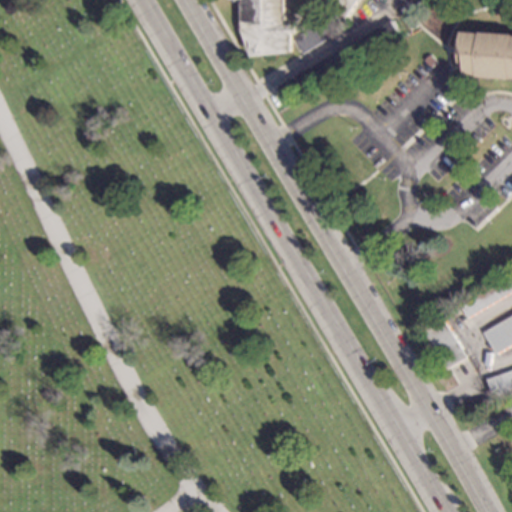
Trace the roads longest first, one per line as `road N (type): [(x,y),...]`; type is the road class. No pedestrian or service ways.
road 1 (primary): [(142,0),(440,511)]
road 2 (primary): [(345,265),(193,0)]
road 3 (primary): [(486,511),(345,265)]
